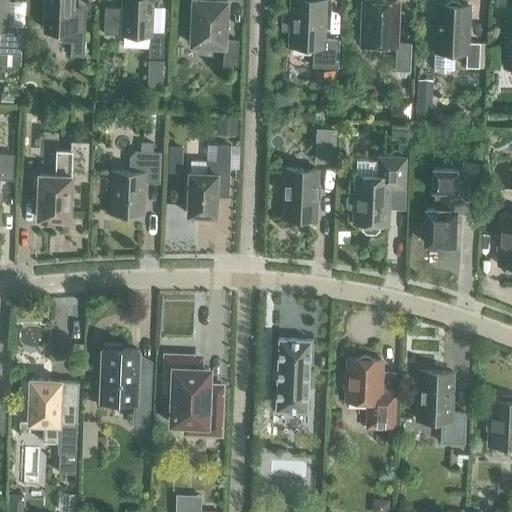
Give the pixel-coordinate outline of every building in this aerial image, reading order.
[(21,26),(5,25),(6,0),(0,0),(0,53),(20,54),(21,26)] [(44,0),(43,29),(61,30),(60,41),(70,42),(70,56),(83,56),(85,29),(71,29),(72,0),(44,0)] [(163,32),(150,32),(151,0),(122,0),(121,34),(149,35),(148,57),(162,57),(163,32)] [(222,65),(237,65),(238,40),(225,40),(226,0),(192,0),(190,44),(223,45),(222,65)] [(288,46),(312,47),(312,66),(337,67),(338,39),(324,39),(325,0),(290,0),(289,14),(282,13),(281,30),(289,30),(288,46)] [(454,69),(455,52),(466,52),(465,67),(478,68),(479,43),(467,42),(469,5),(460,5),(457,1),(452,0),(448,1),(445,4),(436,4),(434,51),(435,51),(434,68),(444,71),(454,69)] [(362,1),(360,45),(364,45),(364,49),(367,53),(376,53),(379,50),(379,45),(395,46),(394,70),(409,71),(410,43),(396,42),(397,28),(395,27),(395,20),(397,20),(398,2),(362,1)] [(511,8),(506,8),(503,67),(511,67),(511,8)] [(148,60),(147,87),(162,88),(163,61),(148,60)] [(273,91),(273,108),(297,109),(297,92),(273,91)] [(0,92),(0,94),(0,100),(13,101),(13,92),(0,92)] [(102,105),(113,105),(114,99),(109,94),(103,94),(102,105)] [(391,102),(390,116),(408,117),(409,103),(391,102)] [(415,103),(414,118),(431,119),(432,104),(415,103)] [(275,113),(268,121),(275,128),(282,119),(275,113)] [(216,117),(216,134),(236,135),(237,118),(216,117)] [(391,126),(391,139),(405,140),(406,127),(391,126)] [(315,161),(333,162),(334,130),(317,129),(315,161)] [(69,219),(71,178),(86,178),(88,141),(71,141),(71,150),(56,149),(55,173),(38,173),(38,176),(34,176),(34,188),(38,188),(37,217),(40,217),(40,219),(42,219),(42,217),(50,218),(50,219),(52,220),(52,218),(69,219)] [(217,175),(229,175),(230,145),(216,145),(216,161),(207,161),(206,173),(189,172),(187,214),(215,215),(217,175)] [(109,214),(143,215),(145,180),(147,177),(159,178),(160,152),(135,151),(129,156),(128,171),(111,170),(109,214)] [(0,179),(12,180),(14,154),(0,153),(0,179)] [(353,223),(388,225),(389,189),(404,189),(406,157),(386,156),(385,176),(355,175),(354,195),(349,195),(346,198),(346,206),(349,209),(353,209),(353,223)] [(432,190),(436,190),(435,209),(426,208),(424,242),(452,243),(454,211),(462,211),(462,203),(476,204),(478,164),(463,163),(462,169),(433,168),(432,190)] [(318,186),(316,186),(317,169),(283,168),(283,169),(285,169),(284,183),(283,183),(282,184),(284,184),(283,218),(315,219),(316,198),(317,198),(317,196),(316,196),(316,187),(318,187),(318,186)] [(497,264),(511,264),(511,212),(499,212),(497,264)] [(274,410),(307,411),(310,339),(278,338),(274,410)] [(102,347),(100,399),(134,400),(133,425),(148,426),(151,372),(137,371),(138,349),(121,348),(121,343),(103,343),(103,347),(102,347)] [(348,358),(347,373),(344,375),(343,386),(347,388),(346,400),(364,401),(368,405),(367,420),(377,421),(376,427),(392,427),(394,394),(379,394),(381,359),(370,359),(369,356),(364,354),(360,355),(358,358),(348,358)] [(170,423),(220,425),(222,385),(208,385),(209,368),(200,368),(201,360),(189,359),(189,356),(177,355),(165,355),(164,371),(164,377),(163,393),(171,393),(171,396),(170,423)] [(441,443),(464,444),(465,412),(451,411),(452,371),(418,370),(417,419),(441,420),(441,443)] [(42,441),(58,442),(57,452),(75,453),(78,382),(60,381),(60,379),(30,378),(28,422),(43,423),(42,441)] [(511,395),(501,395),(500,400),(491,399),(491,413),(487,413),(486,429),(490,429),(489,444),(511,445),(511,395)] [(96,436),(96,450),(105,450),(106,436),(96,436)] [(274,502),(273,511),(300,511),(301,503),(274,502)]
